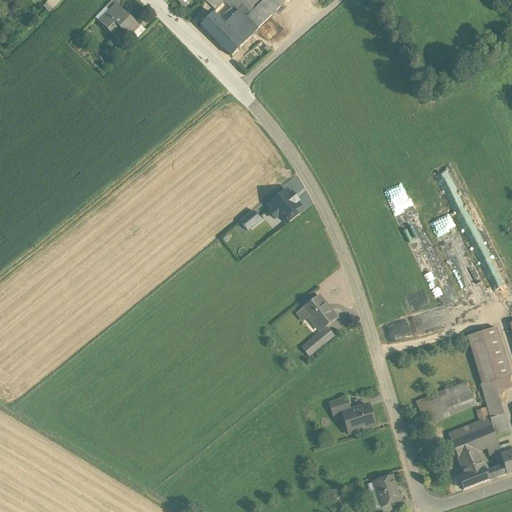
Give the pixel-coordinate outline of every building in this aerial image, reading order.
[(115,0),(112,0),(105,8),(109,13),(110,13),(116,6),(116,7),(119,4),(115,0)] [(204,0),(216,11),(218,8),(224,2),(222,0),(204,0)] [(240,24),(219,45),(231,57),(280,7),(272,0),(264,0),(244,21),(240,24)] [(222,0),(224,2),(231,9),(244,21),(264,0),(222,0)] [(116,7),(116,6),(110,13),(109,13),(100,22),(116,38),(122,31),(129,38),(138,28),(116,7)] [(220,20),(213,14),(200,27),(219,45),(240,24),(244,21),(231,9),(220,20)] [(483,278),(493,274),(448,174),(438,178),(483,278)] [(296,210),(299,207),(297,204),(298,202),(291,194),(290,195),(287,192),(269,206),(273,210),(269,213),(275,220),(278,217),(282,221),(285,218),(296,210)] [(299,215),(296,210),(285,218),(289,223),(299,215)] [(247,231),(261,221),(253,212),(240,222),(247,231)] [(416,230),(434,278),(445,274),(426,226),(416,230)] [(438,241),(452,275),(459,275),(461,275),(478,275),(467,248),(467,251),(460,235),(460,243),(455,245),(445,245),(442,238),(441,238),(438,232),(435,232),(435,235),(438,243),(438,241)] [(452,285),(447,273),(437,278),(442,290),(452,285)] [(335,318),(318,297),(302,311),(319,331),(335,318)] [(496,328),(467,337),(481,384),(481,385),(494,381),(510,376),(496,328)] [(333,337),(326,329),(315,339),(321,346),(333,337)] [(315,339),(302,349),(309,357),(321,346),(315,339)] [(494,381),(481,385),(481,384),(479,385),(489,419),(503,414),(494,381)] [(474,405),(465,383),(415,403),(425,428),(433,425),(432,423),(474,405)] [(346,398),(330,403),(335,418),(343,415),(343,414),(351,412),(346,398)] [(351,412),(343,414),(343,415),(350,434),(376,426),(369,406),(351,412)] [(486,408),(477,411),(480,423),(448,436),(460,465),(462,472),(464,477),(474,474),(465,456),(459,441),(482,430),(490,428),(486,408)] [(489,419),(495,438),(510,434),(504,414),(503,414),(489,419)] [(490,428),(482,430),(459,441),(465,456),(475,451),(476,451),(491,445),(496,443),(490,428)] [(511,441),(500,445),(502,454),(511,451),(511,441)] [(500,456),(496,443),(491,445),(498,468),(503,467),(502,463),(502,462),(500,456)] [(484,470),(476,451),(475,451),(465,456),(474,474),(484,470)] [(511,452),(500,456),(502,462),(502,463),(503,467),(506,475),(511,472),(511,452)] [(460,465),(452,469),(454,476),(462,472),(460,465)] [(498,468),(495,469),(494,471),(497,478),(506,475),(503,467),(498,468)] [(464,477),(459,480),(463,490),(489,480),(484,470),(464,477)] [(391,478),(375,483),(382,506),(382,507),(390,505),(399,502),(391,478)]
